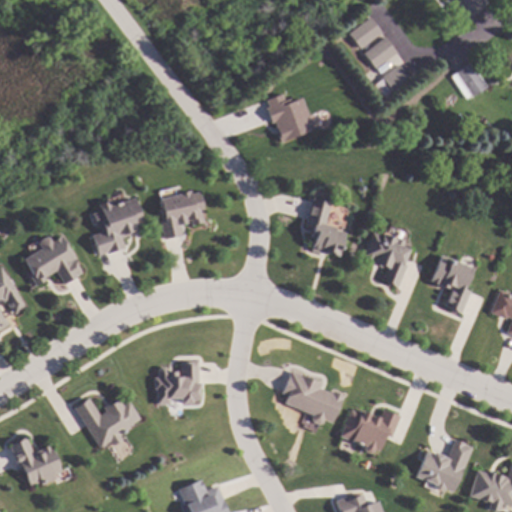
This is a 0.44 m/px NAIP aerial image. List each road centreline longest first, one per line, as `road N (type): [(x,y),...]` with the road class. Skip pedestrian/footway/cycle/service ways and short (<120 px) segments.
road 1 (residential): [(511,400),(280,311),(200,295),(116,319),(0,392)]
road 2 (residential): [(105,0),(229,157),(254,205),(259,230),(245,301)]
road 3 (residential): [(279,511),(233,409),(245,301)]
